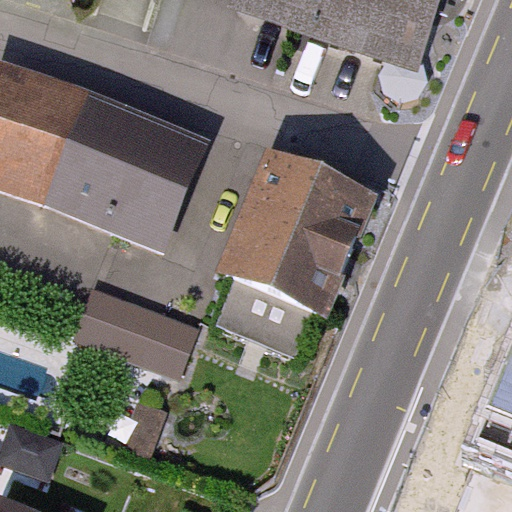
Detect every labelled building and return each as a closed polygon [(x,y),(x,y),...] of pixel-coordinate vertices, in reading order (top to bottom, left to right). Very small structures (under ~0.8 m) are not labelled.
[(251,0),(244,23),(430,76),(451,0),(251,0)] [(2,88),(0,93),(0,192),(48,209),(162,254),(201,162),(86,115),(2,88)] [(371,218),(275,179),(230,287),(327,326),(371,218)] [(198,341),(131,316),(116,356),(182,381),(198,341)] [(511,349),(479,431),(511,444),(511,349)] [(166,423),(142,414),(128,453),(152,462),(166,423)] [(62,452),(15,434),(2,467),(50,485),(62,452)]
